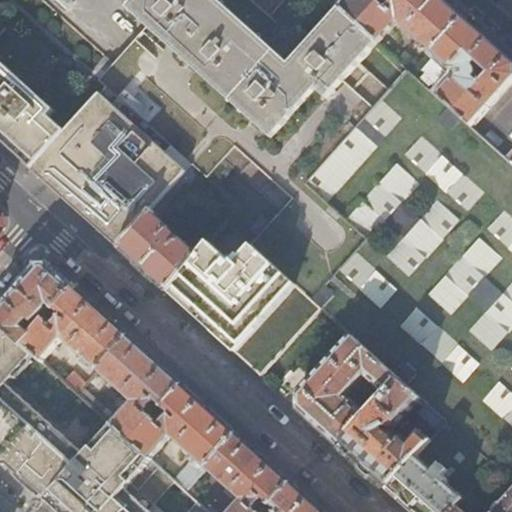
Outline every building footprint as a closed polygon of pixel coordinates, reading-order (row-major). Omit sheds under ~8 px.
[(9,0),(99,80),(107,87),(66,131),(31,168),(73,207),(120,249),(167,199),(195,169),(208,179),(240,207),(229,222),(324,308),(353,335),(352,336),(364,347),(399,379),(410,389),(422,399),(433,409),(449,424),(497,468),(511,480),(511,163),(509,161),(472,127),(440,98),(431,90),(414,74),(380,43),(360,25),(341,8),(332,0),(9,0)] [(442,0),(395,0),(388,9),(380,3),(360,25),(380,43),(400,22),(419,38),(415,41),(420,46),(423,43),(434,53),(464,19),(442,0)] [(511,62),(493,46),(464,19),(434,53),(451,68),(458,67),(459,79),(456,80),(440,98),(472,127),(511,83),(511,62)] [(0,23),(0,140),(9,148),(31,168),(66,131),(50,117),(55,112),(0,62),(0,36),(7,30),(0,23)] [(427,60),(414,74),(431,90),(438,82),(426,73),(432,65),(427,60)] [(167,199),(120,249),(146,272),(169,294),(205,250),(201,247),(197,252),(184,240),(190,234),(179,224),(174,230),(163,221),(167,218),(169,220),(179,210),(180,210),(208,179),(195,169),(167,199)] [(229,222),(205,250),(169,294),(191,313),(227,345),(261,376),(324,308),(229,222)] [(55,309),(74,288),(63,277),(52,268),(37,269),(15,294),(0,310),(0,324),(25,344),(33,335),(25,327),(31,320),(34,323),(51,305),(55,309)] [(101,312),(74,288),(55,309),(62,316),(51,329),(44,322),(33,335),(25,344),(35,353),(44,362),(64,338),(98,370),(128,337),(101,312)] [(79,447),(9,382),(35,353),(25,344),(0,324),(0,457),(8,458),(9,465),(25,481),(26,479),(46,497),(86,454),(79,447)] [(364,347),(352,336),(299,396),(298,410),(315,425),(338,446),(366,416),(346,397),(350,392),(355,396),(361,390),(356,385),(364,377),(385,395),(399,379),(364,347)] [(155,361),(128,337),(98,370),(133,402),(114,425),(132,441),(154,417),(147,411),(156,401),(163,407),(182,386),(155,361)] [(73,371),(64,380),(78,392),(83,387),(87,382),(73,371)] [(399,379),(385,395),(366,416),(338,446),(363,469),(386,490),(433,441),(422,431),(412,442),(405,436),(402,439),(396,434),(384,434),(384,429),(396,429),(400,424),(405,428),(410,423),(405,418),(422,399),(410,389),(399,379)] [(209,410),(182,386),(163,407),(170,414),(161,424),(154,417),(132,441),(151,459),(171,437),(175,440),(171,444),(191,462),(175,480),(186,490),(206,469),(237,435),(209,410)] [(111,412),(83,387),(78,392),(106,417),(107,418),(111,412)] [(449,424),(433,409),(427,415),(443,430),(449,424)] [(154,511),(127,487),(148,464),(147,463),(151,459),(132,441),(114,425),(113,424),(86,454),(46,497),(61,510),(62,511),(154,511)] [(449,424),(443,430),(433,441),(386,490),(410,511),(454,511),(458,509),(466,500),(470,496),(497,468),(449,424)] [(263,459),(237,435),(206,469),(218,479),(214,483),(218,487),(222,483),(227,488),(223,493),(231,501),(236,496),(242,501),(232,511),(257,511),(256,511),(266,500),(272,505),(291,484),(263,459)] [(154,511),(210,511),(196,499),(184,511),(168,511),(156,501),(174,480),(151,459),(147,463),(148,464),(127,487),(154,511)] [(321,511),(318,509),(291,484),(272,505),(278,511),(321,511)] [(478,503),(470,496),(466,500),(473,507),(478,503)] [(511,511),(511,496),(505,504),(504,504),(503,505),(501,505),(500,506),(499,507),(498,508),(497,510),(496,511),(495,511),(511,511)]
